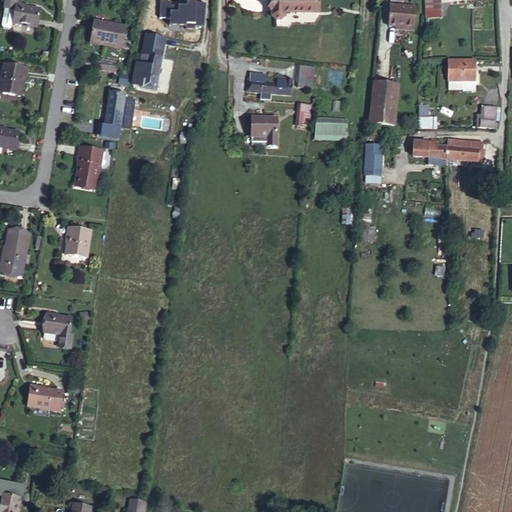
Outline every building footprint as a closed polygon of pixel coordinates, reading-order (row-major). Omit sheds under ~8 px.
[(2,0),(0,21),(0,27),(1,29),(7,30),(9,28),(10,23),(36,27),(38,11),(22,8),(22,6),(12,4),(12,0),(2,0)] [(251,0),(251,8),(265,8),(264,15),(268,19),(273,19),(277,15),(277,11),(307,12),(307,9),(311,9),(310,0),(251,0)] [(410,4),(385,2),(384,23),(391,23),(409,24),(410,4)] [(121,23),(90,19),(87,41),(118,45),(121,23)] [(163,36),(147,34),(144,57),(143,65),(135,64),(132,81),(140,83),(139,87),(155,89),(163,36)] [(472,63),(472,53),(446,54),(446,64),(472,63)] [(136,56),(135,64),(143,65),(144,57),(136,56)] [(306,75),(307,60),(293,60),(293,75),(306,75)] [(200,95),(202,62),(182,61),(181,94),(200,95)] [(473,75),(472,63),(446,64),(446,75),(459,75),(473,75)] [(25,77),(26,69),(2,66),(0,83),(0,94),(19,97),(20,90),(21,77),(25,77)] [(274,78),(263,78),(246,77),(246,89),(260,89),(288,90),(289,75),(274,74),(274,78)] [(473,75),(459,75),(460,83),(473,83),(473,75)] [(396,86),(371,83),(367,124),(393,126),(396,86)] [(120,95),(107,93),(104,125),(116,126),(120,95)] [(477,113),(492,113),(492,99),(476,99),(477,113)] [(425,102),(418,102),(417,122),(425,123),(425,112),(425,102)] [(306,108),(298,107),(297,117),(305,118),(306,108)] [(433,113),(425,112),(425,123),(433,123),(433,113)] [(274,116),(248,115),(246,143),(272,145),(274,116)] [(177,118),(177,145),(189,145),(189,118),(177,118)] [(348,128),(348,119),(319,118),(318,127),(348,128)] [(116,126),(104,125),(103,133),(115,134),(116,126)] [(16,150),(19,133),(3,131),(4,127),(0,126),(0,147),(1,147),(16,150)] [(484,135),(448,132),(448,142),(484,143),(484,135)] [(419,153),(418,138),(410,138),(410,153),(419,153)] [(419,153),(448,153),(448,142),(442,141),(442,138),(418,138),(419,153)] [(448,153),(448,154),(485,155),(485,143),(484,143),(448,142),(448,153)] [(378,144),(364,143),(364,153),(377,154),(378,144)] [(100,150),(77,146),(76,154),(78,155),(75,175),(95,178),(100,150)] [(377,154),(364,153),(362,173),(378,174),(379,154),(377,154)] [(95,178),(75,175),(73,185),(94,189),(95,178)] [(341,206),(342,224),(357,224),(356,206),(341,206)] [(484,227),(475,225),(475,233),(483,234),(484,227)] [(66,227),(64,239),(67,239),(66,247),(64,257),(85,260),(88,231),(66,227)] [(0,270),(21,274),(27,231),(6,228),(0,267),(0,270)] [(38,325),(36,345),(61,348),(63,331),(47,329),(48,326),(38,325)] [(62,411),(64,390),(38,388),(37,385),(28,384),(27,405),(52,408),(52,410),(62,411)] [(0,511),(17,511),(18,511),(16,511),(17,495),(0,493),(0,511)] [(131,498),(129,506),(146,509),(147,501),(131,498)] [(72,511),(89,511),(91,505),(74,501),(72,511)]
